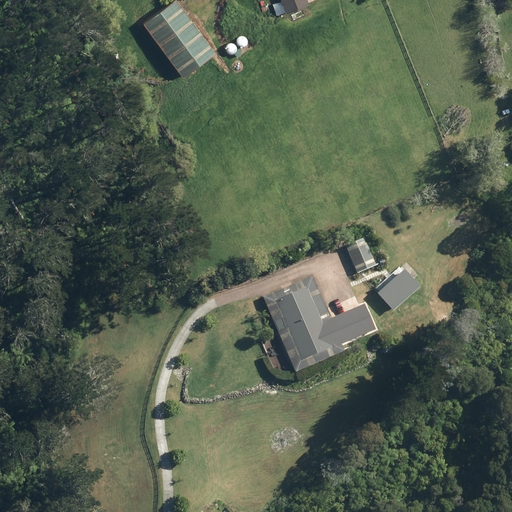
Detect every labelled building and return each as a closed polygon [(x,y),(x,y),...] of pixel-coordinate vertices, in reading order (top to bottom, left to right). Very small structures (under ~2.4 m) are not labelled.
[(176,0),(143,25),(182,79),(216,55),(176,0)] [(280,0),(286,15),(309,6),(306,0),(280,0)] [(357,274),(375,267),(365,241),(346,248),(357,274)] [(376,294),(392,312),(419,288),(403,271),(376,294)] [(371,281),(368,276),(356,283),(361,291),(371,285),(369,282),(371,281)] [(312,278),(263,298),(294,373),(344,352),(312,278)]
